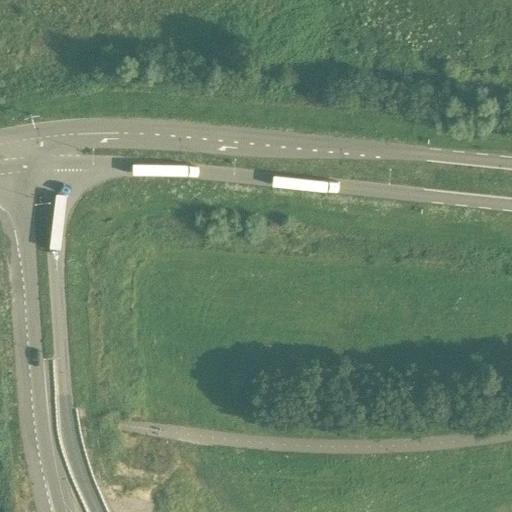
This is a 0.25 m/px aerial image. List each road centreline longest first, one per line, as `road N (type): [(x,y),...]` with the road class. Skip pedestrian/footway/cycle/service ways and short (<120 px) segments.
road 1 (secondary): [(511,165),(176,130),(39,130)]
road 2 (secondary): [(57,160),(511,203)]
road 3 (tertiary): [(99,511),(68,437),(57,160)]
road 4 (tertiary): [(19,164),(44,439),(63,511)]
